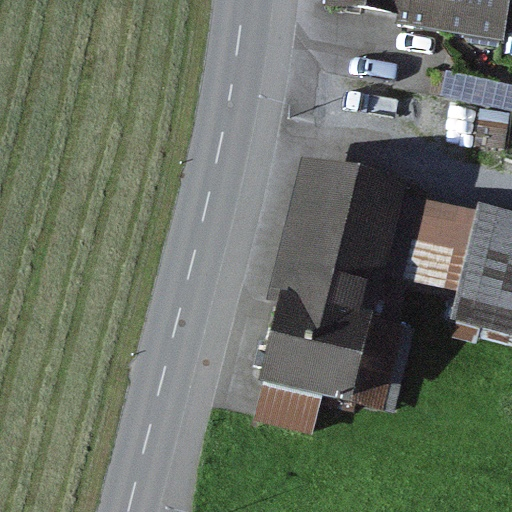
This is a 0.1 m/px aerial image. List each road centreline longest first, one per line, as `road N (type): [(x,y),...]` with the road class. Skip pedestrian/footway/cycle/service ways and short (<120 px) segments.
road 1 (tertiary): [(241,0),(225,120),(126,511)]
road 2 (track): [(266,126),(511,177)]
